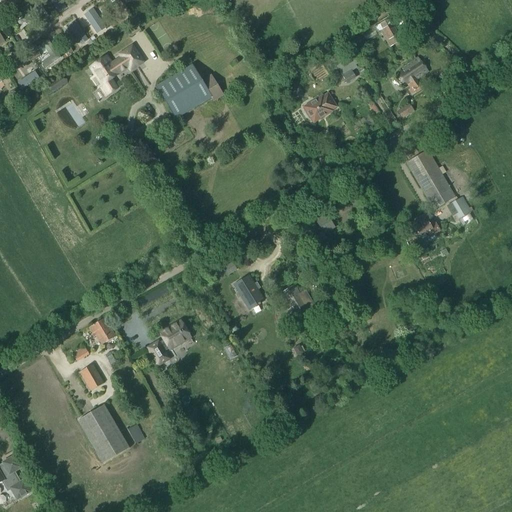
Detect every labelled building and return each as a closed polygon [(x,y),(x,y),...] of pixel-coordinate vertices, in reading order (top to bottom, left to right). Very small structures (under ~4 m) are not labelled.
[(378,1),(372,4),(375,10),(381,7),(378,1)] [(25,9),(17,15),(24,24),(44,11),(39,4),(27,12),(25,9)] [(92,9),(84,15),(97,34),(105,28),(92,9)] [(397,36),(389,20),(374,28),(377,34),(383,31),(391,47),(400,43),(402,41),(400,35),(397,36)] [(74,22),(68,26),(81,45),(87,41),(74,22)] [(350,49),(361,42),(359,38),(348,45),(350,49)] [(50,56),(42,62),(46,69),(60,59),(48,42),(42,46),(50,56)] [(130,72),(142,63),(132,47),(119,56),(121,59),(111,65),(106,58),(90,69),(96,78),(92,80),(98,89),(100,88),(106,97),(116,90),(110,81),(128,69),(130,72)] [(35,53),(28,58),(32,62),(38,58),(35,53)] [(418,84),(416,81),(428,72),(417,57),(402,68),(403,71),(397,75),(404,87),(409,83),(413,88),(409,91),(412,96),(423,89),(419,83),(418,84)] [(346,85),(356,79),(352,72),(357,69),(351,59),(336,68),(340,74),(333,78),(338,86),(344,82),(346,85)] [(202,82),(192,66),(155,88),(175,120),(211,99),(213,102),(222,97),(210,77),(202,82)] [(52,94),(67,84),(62,75),(47,85),(52,94)] [(337,108),(329,95),(323,99),(323,98),(305,109),(308,113),(306,114),(310,120),(312,120),(314,123),(332,112),(331,111),(337,108)] [(409,105),(397,113),(402,119),(414,111),(409,105)] [(434,210),(454,198),(427,152),(406,164),(434,210)] [(462,198),(447,207),(453,216),(455,215),(458,221),(459,220),(463,227),(473,221),(466,210),(468,209),(462,198)] [(428,225),(423,216),(415,220),(417,223),(405,230),(415,246),(427,239),(430,243),(437,239),(434,235),(439,232),(433,222),(428,225)] [(322,232),(332,225),(327,217),(316,223),(322,232)] [(311,221),(297,230),(302,238),(316,229),(311,221)] [(319,235),(316,237),(320,244),(327,240),(322,232),(319,234),(319,235)] [(233,264),(224,269),(228,276),(237,271),(233,264)] [(249,310),(263,302),(249,278),(235,287),(249,310)] [(299,296),(293,286),(281,294),(282,294),(290,309),(286,312),(291,321),(295,318),(296,320),(308,313),(313,320),(319,316),(304,292),(299,296)] [(116,338),(104,320),(88,329),(92,335),(91,335),(93,339),(96,337),(102,346),(116,338)] [(171,351),(192,338),(182,322),(166,331),(169,337),(165,339),(165,340),(160,344),(159,343),(148,349),(159,367),(170,360),(166,353),(171,350),(171,351)] [(299,346),(293,349),(297,357),(303,354),(299,346)] [(77,363),(89,356),(83,348),(72,354),(77,363)] [(110,366),(115,363),(110,354),(105,357),(110,366)] [(89,393),(103,385),(92,366),(78,374),(89,393)] [(103,465),(129,450),(103,406),(77,422),(103,465)] [(135,445),(144,440),(137,425),(128,430),(135,445)] [(13,473),(21,469),(14,457),(2,464),(3,466),(0,467),(0,483),(2,482),(7,491),(10,489),(16,500),(30,493),(24,481),(19,484),(13,473)] [(40,511),(44,511),(51,509),(44,497),(35,502),(40,511)]
